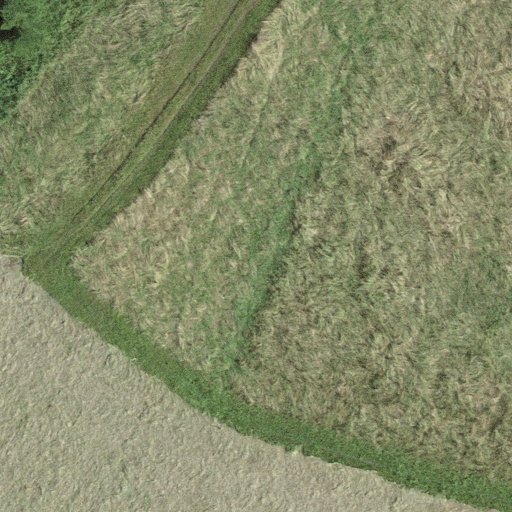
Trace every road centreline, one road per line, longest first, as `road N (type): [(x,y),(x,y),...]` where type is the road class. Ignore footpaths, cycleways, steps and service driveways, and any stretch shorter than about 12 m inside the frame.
road 1 (track): [(443,511),(233,443),(181,410),(0,243)]
road 2 (track): [(246,0),(169,111),(34,276)]
